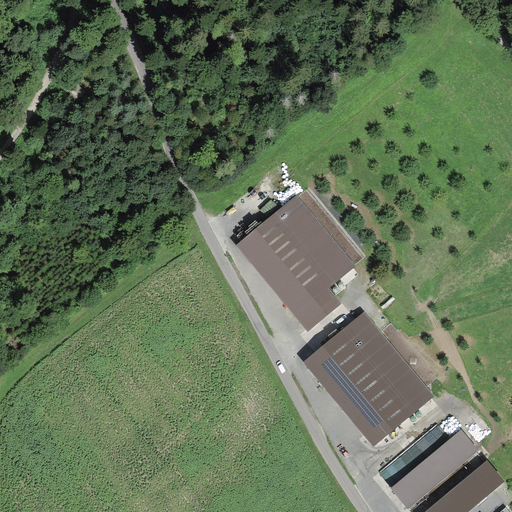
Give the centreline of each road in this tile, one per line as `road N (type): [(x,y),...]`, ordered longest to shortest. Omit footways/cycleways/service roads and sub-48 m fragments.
road 1 (unclassified): [(362,511),(207,236),(110,0)]
road 2 (track): [(81,0),(46,84),(0,152)]
